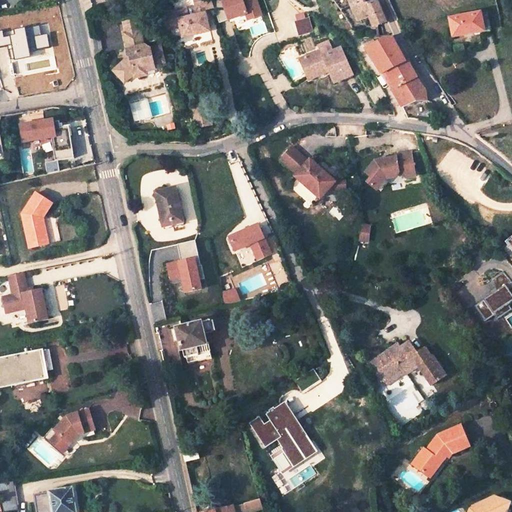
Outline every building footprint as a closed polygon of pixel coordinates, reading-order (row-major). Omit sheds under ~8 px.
[(209,0),(193,0),(194,7),(196,17),(187,19),(185,9),(163,14),(164,20),(167,19),(169,30),(179,28),(181,39),(207,33),(202,11),(212,9),(209,0)] [(221,0),(211,0),(220,25),(246,15),(249,21),(262,17),(255,0),(230,0),(223,3),(221,0)] [(349,1),(358,23),(369,19),(373,29),(386,25),(378,5),(366,7),(363,0),(332,0),(333,1),(337,6),(349,1)] [(194,7),(185,9),(187,19),(196,17),(194,7)] [(479,17),(451,23),(454,40),(483,34),(483,39),(492,37),(488,16),(479,17)] [(309,17),(294,21),(298,35),(313,31),(309,17)] [(122,25),(124,36),(139,32),(137,22),(122,25)] [(149,51),(144,48),(143,48),(139,32),(124,36),(128,51),(126,52),(127,58),(129,58),(130,59),(127,64),(125,62),(114,72),(123,81),(128,76),(133,75),(134,77),(137,79),(143,77),(145,74),(145,73),(154,71),(153,66),(160,65),(163,61),(160,48),(149,51)] [(393,40),(384,40),(366,52),(381,76),(386,74),(405,62),(393,40)] [(320,52),(299,61),(308,79),(328,69),(335,83),(353,74),(340,48),(322,57),(320,52)] [(427,103),(428,103),(435,105),(423,87),(406,61),(405,62),(386,74),(395,90),(391,92),(403,111),(408,119),(424,122),(434,116),(427,103)] [(128,76),(123,81),(125,83),(133,75),(128,76)] [(380,87),(369,94),(375,105),(386,98),(380,87)] [(166,92),(130,101),(136,123),(171,112),(166,92)] [(207,108),(190,111),(194,126),(210,122),(207,108)] [(54,120),(19,126),(22,144),(51,139),(54,162),(73,158),(69,127),(60,129),(59,121),(54,122),(54,120)] [(210,122),(194,126),(195,132),(211,128),(210,122)] [(329,191),(334,181),(307,160),(305,162),(287,151),(276,164),(293,178),(292,180),(320,202),(329,191)] [(374,162),(365,173),(371,177),(367,182),(375,189),(383,178),(394,176),(397,171),(404,176),(413,174),(409,153),(394,156),(395,158),(374,162)] [(334,181),(329,191),(345,189),(344,180),(334,181)] [(174,188),(154,193),(162,227),(182,222),(174,188)] [(42,219),(52,205),(35,194),(21,216),(25,233),(28,232),(32,249),(48,245),(43,222),(41,223),(40,220),(42,219)] [(257,260),(272,254),(260,222),(227,235),(233,252),(251,245),(257,260)] [(358,241),(369,242),(371,224),(360,223),(358,241)] [(181,260),(165,263),(169,281),(180,278),(184,293),(204,289),(193,240),(178,244),(181,260)] [(47,321),(40,291),(27,294),(23,274),(7,278),(11,296),(4,298),(5,304),(3,305),(4,314),(25,310),(28,325),(47,321)] [(469,295),(486,322),(508,308),(505,304),(511,300),(511,293),(503,279),(498,282),(500,285),(490,291),(486,284),(469,295)] [(214,320),(179,328),(179,329),(175,330),(176,337),(181,336),(182,341),(184,349),(185,349),(187,357),(189,356),(212,351),(211,343),(208,343),(206,333),(216,331),(214,320)] [(396,345),(368,364),(379,380),(386,376),(389,379),(401,370),(403,373),(405,375),(422,364),(435,383),(444,376),(431,357),(430,358),(424,349),(415,354),(408,343),(399,349),(396,345)] [(38,351),(0,358),(0,386),(43,379),(38,351)] [(214,357),(212,351),(189,356),(190,362),(214,357)] [(295,379),(302,392),(321,381),(314,368),(295,379)] [(386,376),(379,380),(383,387),(403,373),(401,370),(389,379),(386,376)] [(269,421),(254,431),(266,449),(277,441),(282,449),(282,450),(288,460),(300,451),(298,449),(309,441),(306,437),(309,436),(299,423),(296,426),(294,424),(288,428),(283,421),(290,417),(281,404),(275,409),(273,406),(267,410),(269,413),(265,415),(269,421)] [(50,442),(62,453),(72,441),(72,437),(75,433),(78,435),(92,431),(93,430),(87,411),(66,418),(54,432),(56,434),(50,442)] [(424,448),(412,463),(423,473),(429,466),(433,469),(439,461),(442,463),(448,456),(443,452),(447,447),(452,455),(472,447),(463,426),(439,436),(426,451),(424,448)] [(93,435),(92,431),(78,435),(82,439),(93,435)] [(185,461),(198,458),(195,444),(183,452),(185,461)] [(443,452),(448,456),(452,455),(447,447),(443,452)] [(429,466),(423,473),(431,481),(450,458),(448,456),(442,463),(439,461),(433,469),(429,466)] [(0,502),(14,501),(10,482),(0,483),(0,502)] [(49,494),(34,497),(36,511),(74,511),(71,490),(49,493),(49,494)] [(495,496),(478,503),(478,504),(470,508),(468,511),(509,511),(510,511),(509,510),(511,502),(495,496)] [(252,500),(254,510),(262,508),(260,499),(252,500)] [(246,511),(254,510),(252,500),(244,503),(246,511)] [(246,511),(244,503),(232,506),(214,511),(208,511),(246,511)]
